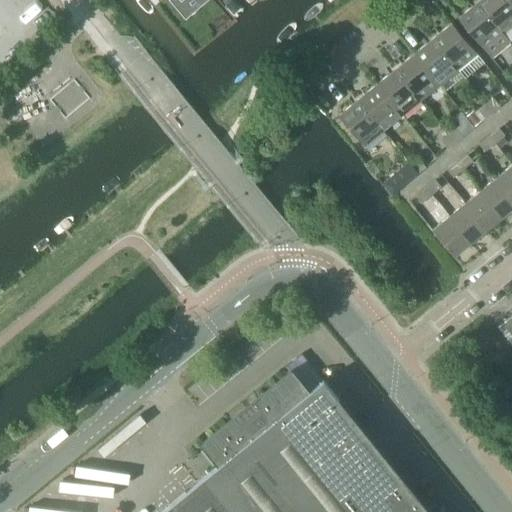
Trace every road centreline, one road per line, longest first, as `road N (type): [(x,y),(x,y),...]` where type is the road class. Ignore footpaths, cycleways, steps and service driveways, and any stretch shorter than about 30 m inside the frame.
road 1 (unclassified): [(383,372),(315,289),(273,288),(0,508)]
road 2 (unclassified): [(383,372),(495,511)]
